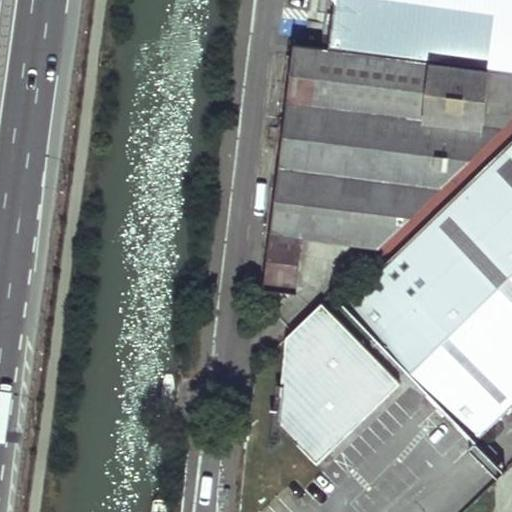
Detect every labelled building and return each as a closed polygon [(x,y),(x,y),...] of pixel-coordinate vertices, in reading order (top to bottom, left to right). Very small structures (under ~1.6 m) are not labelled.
[(334,0),(330,43),(336,44),(344,46),(344,41),(386,46),(385,53),(495,68),(504,0),(334,0)] [(511,0),(504,0),(495,68),(511,70),(511,0)] [(295,42),(266,284),(293,287),(300,232),(379,243),(511,113),(511,70),(495,68),(385,53),(385,59),(335,53),(336,47),(336,44),(330,43),(329,47),(295,42)] [(385,53),(336,47),(335,53),(385,59),(385,53)] [(511,113),(379,243),(363,258),(375,270),(511,137),(511,113)] [(414,369),(478,435),(511,402),(511,137),(375,270),(346,299),(414,369)] [(266,284),(262,312),(273,313),(293,287),(266,284)] [(335,289),(285,340),(278,427),(318,464),(414,369),(346,299),(335,289)]
